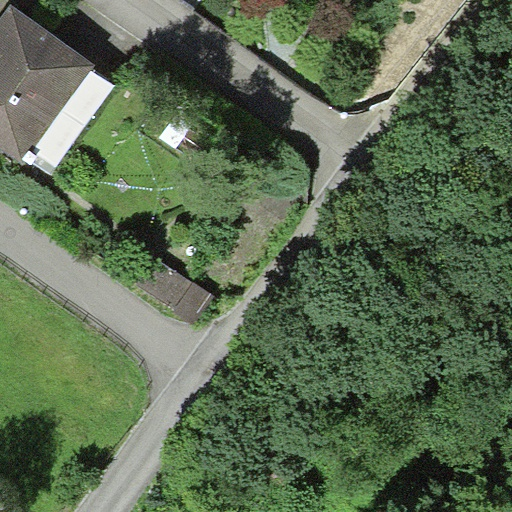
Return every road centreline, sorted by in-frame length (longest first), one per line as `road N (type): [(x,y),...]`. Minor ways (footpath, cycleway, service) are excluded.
road 1 (residential): [(131,0),(355,159)]
road 2 (residential): [(197,371),(355,159)]
road 3 (residential): [(0,229),(197,371)]
road 4 (residential): [(355,159),(490,0)]
road 5 (residential): [(102,511),(197,371)]
road 6 (track): [(511,445),(392,511)]
